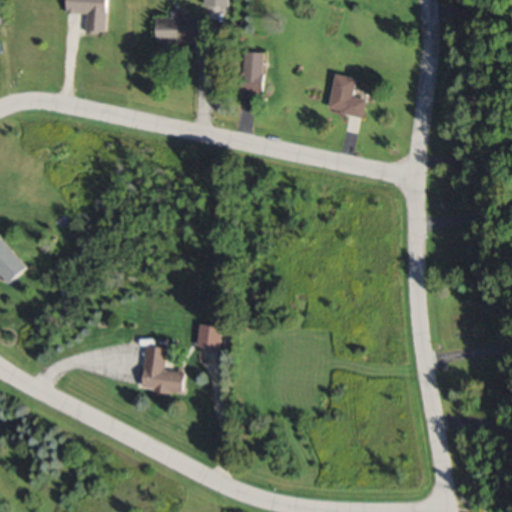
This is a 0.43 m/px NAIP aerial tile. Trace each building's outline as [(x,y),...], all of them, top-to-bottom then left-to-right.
[(106,32),(107,0),(66,0),(66,11),(86,11),(85,31),(106,32)] [(156,15),(156,40),(213,40),(213,16),(156,15)] [(263,91),(264,50),(242,50),(241,90),(263,91)] [(336,72),(328,107),(364,115),(368,98),(354,95),(358,77),(336,72)] [(167,369),(169,346),(148,344),(144,387),(184,391),(186,371),(167,369)]
